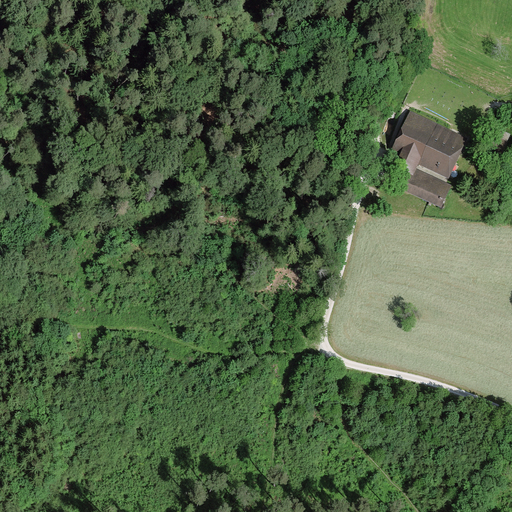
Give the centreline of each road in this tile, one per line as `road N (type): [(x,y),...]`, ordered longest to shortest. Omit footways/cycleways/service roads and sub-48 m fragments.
road 1 (track): [(323,349),(418,0)]
road 2 (track): [(511,413),(323,349)]
